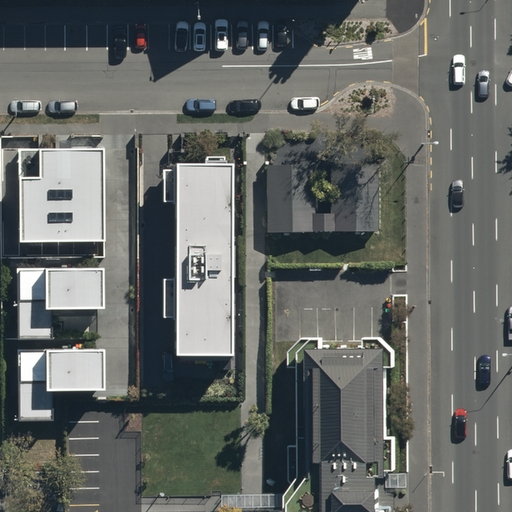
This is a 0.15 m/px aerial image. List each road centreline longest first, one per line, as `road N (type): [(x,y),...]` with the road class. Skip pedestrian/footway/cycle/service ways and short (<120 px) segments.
road 1 (residential): [(475,59),(0,75)]
road 2 (secondary): [(477,511),(475,59)]
